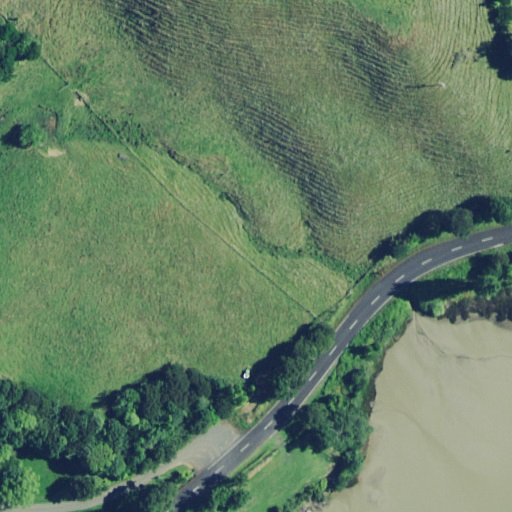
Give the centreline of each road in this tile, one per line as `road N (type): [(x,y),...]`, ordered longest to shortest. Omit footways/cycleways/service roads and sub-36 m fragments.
road 1 (unclassified): [(511,236),(463,248),(398,286),(262,437),(171,511)]
road 2 (unknown): [(244,452),(75,498),(0,504)]
